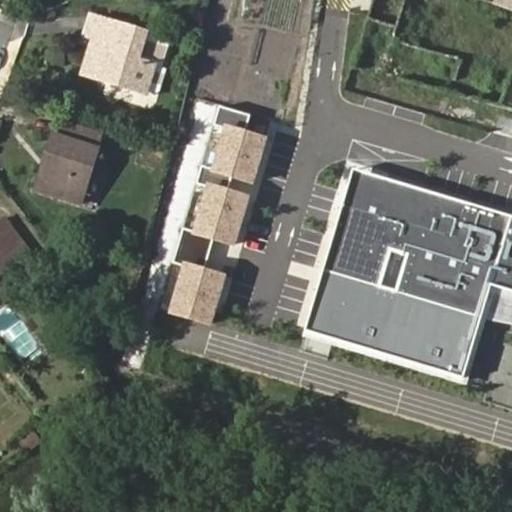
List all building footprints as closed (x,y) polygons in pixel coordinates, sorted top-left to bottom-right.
[(147,89),(155,62),(138,57),(145,32),(146,30),(92,13),(86,32),(100,37),(96,47),(91,46),(83,72),(147,90),(147,89)] [(162,65),(170,40),(145,32),(138,57),(155,62),(147,89),(154,91),(159,88),(165,71),(162,65)] [(277,122),(220,105),(163,306),(220,322),(277,122)] [(60,121),(48,161),(57,165),(49,194),(84,205),(105,136),(60,121)] [(57,165),(48,161),(39,190),(49,194),(57,165)] [(511,217),(351,170),(303,332),(466,380),(484,319),(493,289),(511,294),(511,217)] [(0,273),(24,255),(2,224),(0,225),(0,273)] [(511,294),(493,289),(484,319),(511,324),(511,294)]
